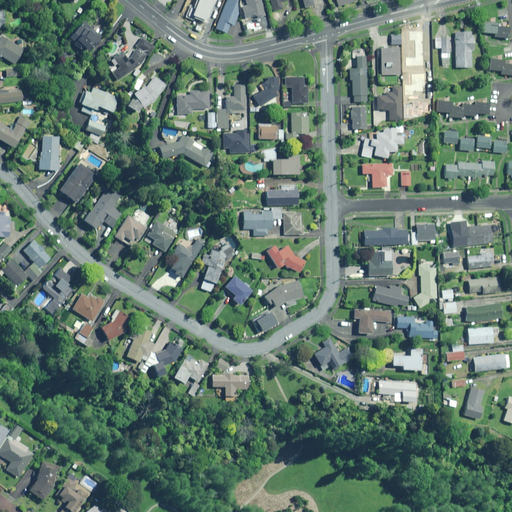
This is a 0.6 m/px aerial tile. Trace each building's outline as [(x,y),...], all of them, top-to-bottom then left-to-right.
[(195,0),(205,4),(201,12),(215,18),(221,1),(219,0),(195,0)] [(236,0),(226,0),(216,29),(227,33),(231,24),(233,25),(239,12),(236,2),(236,0)] [(256,18),(258,17),(264,16),(260,0),(244,0),(246,5),(242,6),(244,19),(252,17),(256,16),(256,18)] [(270,0),(272,11),(282,9),(281,2),(290,0),(270,0)] [(99,36),(81,21),(68,36),(86,51),(99,36)] [(494,24),(495,22),(482,21),(481,33),(494,34),(494,24)] [(494,24),(494,34),(494,37),(506,38),(507,25),(495,25),(494,24)] [(449,27),(445,30),(449,36),(453,32),(449,27)] [(472,51),(471,35),(470,35),(470,32),(454,32),(454,68),(470,68),(470,51),(472,51)] [(21,50),(0,36),(0,59),(2,59),(12,65),(21,50)] [(400,45),(400,36),(389,36),(389,45),(400,45)] [(448,53),(447,37),(433,38),(434,49),(439,48),(440,54),(448,53)] [(116,68),(109,73),(116,81),(138,65),(144,56),(146,57),(153,47),(139,39),(133,49),(128,56),(131,57),(126,60),(120,52),(110,59),(116,68)] [(427,61),(426,42),(417,42),(417,43),(405,44),(405,50),(403,50),(403,59),(419,59),(419,62),(427,61)] [(398,75),(397,48),(378,48),(379,76),(398,75)] [(370,97),(365,97),(363,49),(351,50),(352,61),(345,61),(346,80),(349,80),(349,96),(341,96),(341,105),(351,104),(351,102),(362,102),(362,105),(370,104),(370,97)] [(502,64),(502,61),(496,60),(489,59),(488,70),(501,72),(502,64)] [(511,64),(502,64),(501,72),(501,75),(511,75),(511,64)] [(15,76),(14,68),(3,69),(4,78),(15,76)] [(276,95),(274,92),(280,88),(272,74),(257,84),(260,89),(249,96),(256,107),(276,95)] [(164,85),(153,77),(146,87),(143,86),(133,94),(125,106),(135,113),(140,107),(142,108),(151,102),(155,98),(164,85)] [(288,88),(288,102),(280,102),(280,108),(290,108),(290,103),(305,104),(305,84),(302,84),(302,78),(283,77),(283,87),(288,88)] [(142,82),(136,79),(132,88),(137,91),(142,82)] [(414,80),(403,79),(403,89),(413,90),(414,80)] [(243,110),(242,85),(232,86),(232,97),(224,97),(224,110),(215,110),(216,130),(226,130),(226,115),(243,114),(243,110)] [(400,120),(399,87),(390,87),(390,92),(385,92),(385,96),(375,96),(376,112),(387,112),(387,121),(400,120)] [(14,88),(0,89),(0,103),(20,101),(19,91),(14,91),(14,88)] [(84,90),(79,103),(81,103),(80,105),(94,110),(95,106),(111,113),(117,99),(89,88),(88,91),(84,90)] [(207,91),(188,91),(188,96),(173,96),(172,115),(190,115),(190,109),(206,109),(207,91)] [(449,106),(449,100),(436,99),(435,112),(448,113),(449,106)] [(474,108),(473,119),(476,119),(477,115),(485,115),(486,103),(474,102),(474,108)] [(447,118),(447,123),(452,123),(453,118),(460,119),(461,107),(450,106),(449,106),(448,113),(447,118)] [(364,129),(363,107),(348,107),(349,129),(364,129)] [(460,119),(460,120),(464,120),(464,118),(473,119),(474,108),(461,107),(460,119)] [(290,140),(296,140),(306,140),(306,117),(298,117),(298,112),(289,112),(289,135),(290,135),(290,140)] [(117,124),(91,113),(90,113),(83,130),(92,134),(89,140),(98,144),(101,139),(109,143),(117,124)] [(27,123),(17,117),(9,130),(0,124),(0,140),(12,148),(27,123)] [(275,130),(275,127),(257,127),(257,139),(282,140),(282,130),(275,130)] [(374,147),(372,155),(385,158),(387,152),(395,152),(395,145),(402,145),(401,135),(394,135),(394,129),(382,129),(382,133),(374,133),(374,140),(365,139),(362,138),(359,157),(370,158),(371,150),(368,150),(369,146),(374,147)] [(455,133),(441,131),(439,142),(454,144),(455,133)] [(470,151),(471,136),(467,135),(467,139),(458,138),(457,150),(470,151)] [(40,136),(39,153),(39,162),(38,162),(37,170),(56,171),(58,137),(40,136)] [(210,163),(207,161),(211,154),(179,136),(176,142),(155,146),(159,159),(179,154),(203,168),(204,166),(206,168),(210,163)] [(488,137),(475,136),(474,148),(487,149),(488,137)] [(78,137),(70,146),(78,152),(85,142),(78,137)] [(504,153),(505,139),(502,138),(501,142),(490,141),(489,152),(504,153)] [(275,156),(274,148),(260,151),(260,162),(269,161),(269,175),(297,175),(297,156),(288,156),(275,156)] [(482,175),(482,178),(487,178),(487,176),(491,176),(492,162),(480,161),(480,164),(480,175),(482,175)] [(96,175),(79,162),(58,191),(75,203),(96,175)] [(456,165),(456,176),(459,176),(458,178),(462,179),(462,177),(467,177),(467,163),(456,163),(456,165)] [(467,163),(467,177),(470,177),(470,179),(474,179),(474,177),(480,177),(480,175),(480,164),(467,163)] [(390,176),(390,164),(360,164),(360,174),(370,174),(370,187),(384,187),(384,176),(390,176)] [(456,176),(456,165),(453,165),(441,165),(441,178),(447,178),(447,181),(450,181),(450,179),(456,179),(456,176)] [(408,171),(399,172),(399,186),(409,186),(408,171)] [(121,213),(118,211),(115,209),(114,210),(112,209),(115,205),(113,203),(118,196),(105,187),(94,203),(81,220),(94,230),(100,222),(110,229),(120,215),(121,213)] [(265,196),(263,196),(263,205),(296,205),(296,196),(301,196),(301,190),(296,190),(265,190),(265,196)] [(281,219),(281,212),(281,208),(262,208),(262,210),(241,210),(241,230),(247,230),(247,236),(266,236),(266,230),(270,230),(270,219),(281,219)] [(281,212),(281,219),(282,219),(282,235),(301,235),(301,212),(281,212)] [(134,220),(126,215),(112,237),(119,242),(122,237),(130,242),(132,238),(136,241),(146,224),(135,218),(134,220)] [(491,243),(489,224),(466,227),(465,220),(449,221),(452,247),(491,243)] [(153,222),(145,237),(151,241),(149,245),(163,253),(174,233),(153,222)] [(415,225),(415,233),(409,233),(409,246),(416,246),(416,241),(429,241),(429,244),(433,243),(433,225),(415,225)] [(405,245),(404,229),(394,230),(394,227),(378,228),(378,230),(360,231),(360,246),(405,245)] [(30,262),(21,271),(26,276),(31,281),(40,272),(38,270),(50,258),(30,238),(18,250),(30,262)] [(185,240),(182,244),(179,242),(171,255),(176,258),(168,271),(180,278),(203,242),(196,238),(193,242),(188,240),(187,242),(185,240)] [(0,259),(10,251),(2,243),(0,244),(0,259)] [(209,293),(212,294),(213,290),(210,289),(212,285),(212,284),(214,285),(224,262),(233,256),(225,243),(214,251),(209,249),(207,256),(202,254),(199,263),(207,266),(201,280),(202,280),(199,289),(209,293)] [(274,270),(280,266),(296,275),(302,262),(290,256),(284,246),(277,251),(273,245),(262,252),(274,270)] [(492,266),(490,249),(478,250),(479,256),(464,257),(466,269),(492,266)] [(450,251),(451,253),(441,253),(441,264),(450,263),(450,265),(459,265),(458,252),(455,252),(455,251),(450,251)] [(389,276),(389,264),(391,264),(391,257),(389,257),(389,252),(382,252),(367,253),(367,261),(364,261),(364,277),(389,276)] [(21,271),(9,259),(8,258),(2,265),(3,266),(0,268),(0,271),(15,287),(26,276),(21,271)] [(418,309),(427,303),(435,303),(435,299),(434,265),(417,266),(417,276),(418,276),(419,294),(412,298),(418,309)] [(64,286),(70,279),(69,278),(57,269),(52,276),(55,279),(52,284),(48,281),(41,290),(52,298),(43,309),(52,316),(61,304),(64,306),(74,293),(64,286)] [(243,283),(242,285),(232,277),(223,288),(232,296),(229,299),(237,307),(250,292),(246,288),(247,286),(243,283)] [(498,292),(496,277),(465,281),(467,294),(479,292),(480,295),(498,292)] [(299,297),(295,281),(276,286),(274,283),(264,290),(260,297),(266,306),(270,304),(273,309),(285,301),(299,297)] [(399,288),(388,286),(387,290),(373,286),(370,301),(395,307),(395,305),(404,307),(406,297),(397,295),(399,288)] [(85,339),(82,344),(87,347),(91,340),(86,337),(95,322),(91,320),(102,302),(81,289),(69,310),(85,319),(83,323),(75,319),(71,327),(78,331),(77,334),(85,339)] [(452,302),(451,290),(440,291),(441,300),(446,299),(446,302),(452,302)] [(0,319),(10,306),(0,298),(0,319)] [(455,313),(454,303),(441,304),(442,314),(455,313)] [(501,318),(499,303),(473,306),(466,306),(465,321),(475,322),(501,318)] [(106,341),(120,334),(121,335),(125,331),(124,330),(130,319),(113,309),(107,320),(108,323),(99,328),(106,341)] [(391,329),(392,323),(393,313),(350,309),(350,319),(355,319),(353,333),(370,335),(371,322),(386,323),(386,328),(391,329)] [(269,312),(252,322),(254,326),(256,326),(260,333),(275,324),(269,312)] [(406,332),(406,338),(435,339),(435,331),(430,331),(430,322),(413,322),(413,318),(394,318),(393,328),(404,329),(404,332),(406,332)] [(152,328),(139,322),(124,357),(137,363),(139,359),(144,361),(152,344),(146,342),(152,328)] [(492,343),(491,327),(465,329),(466,345),(492,343)] [(336,353),(328,339),(320,343),(322,348),(310,355),(320,371),(328,367),(330,370),(342,362),(341,361),(353,354),(348,346),(336,353)] [(147,367),(148,368),(153,367),(154,370),(152,371),(154,378),(163,374),(160,367),(173,362),(180,350),(168,343),(164,351),(154,354),(150,352),(143,364),(138,371),(143,374),(147,367)] [(450,353),(461,352),(461,346),(455,346),(455,344),(450,344),(450,353)] [(421,349),(409,349),(409,357),(391,356),(390,366),(401,366),(401,370),(419,371),(421,349)] [(461,352),(450,353),(444,354),(444,362),(462,360),(461,352)] [(469,358),(470,363),(468,363),(469,371),(470,370),(471,373),(508,368),(506,354),(469,358)] [(228,363),(218,358),(213,367),(223,372),(228,363)] [(197,364),(190,359),(188,363),(184,361),(182,365),(180,364),(171,378),(182,384),(186,377),(196,382),(207,364),(199,360),(197,364)] [(234,374),(222,374),(222,376),(211,376),(211,387),(221,387),(221,397),(235,397),(235,393),(238,393),(238,390),(246,390),(246,367),(234,367),(234,374)] [(402,383),(377,381),(377,384),(370,384),(369,394),(398,396),(398,402),(413,403),(414,392),(401,391),(402,383)] [(199,386),(192,383),(186,394),(192,398),(199,386)] [(482,391),(469,388),(464,404),(462,403),(459,415),(476,420),(480,407),(477,406),(482,391)] [(511,399),(505,397),(501,408),(505,409),(501,421),(511,424),(511,399)] [(0,425),(0,445),(10,431),(0,425)] [(10,431),(0,445),(0,457),(8,463),(3,470),(16,479),(31,455),(24,450),(25,449),(13,441),(21,429),(14,425),(10,431)] [(56,467),(40,461),(33,481),(27,490),(30,493),(41,501),(49,489),(56,467)] [(56,511),(74,511),(85,495),(71,487),(76,479),(69,475),(54,499),(61,504),(56,511)]
